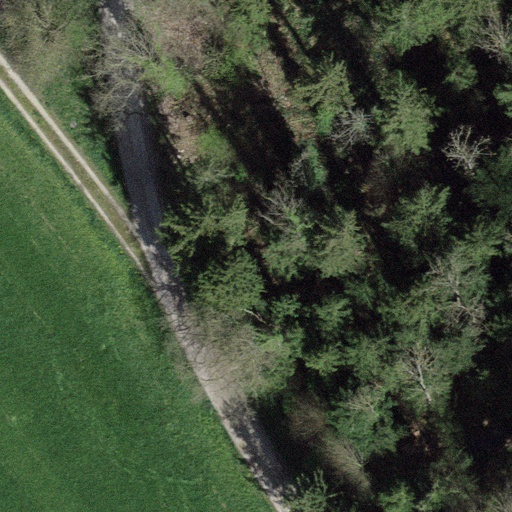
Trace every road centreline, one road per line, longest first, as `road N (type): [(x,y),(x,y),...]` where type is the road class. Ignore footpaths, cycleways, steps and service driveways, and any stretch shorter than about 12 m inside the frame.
road 1 (unclassified): [(175,274),(108,0)]
road 2 (unclassified): [(175,274),(318,511)]
